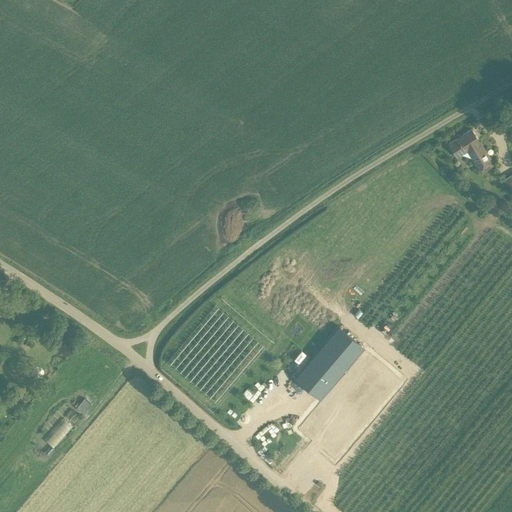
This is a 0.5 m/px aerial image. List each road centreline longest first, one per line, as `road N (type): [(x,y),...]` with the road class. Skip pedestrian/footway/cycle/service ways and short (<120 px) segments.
road 1 (unclassified): [(154,333),(331,191),(511,82)]
road 2 (unclassified): [(313,511),(150,369)]
road 3 (unclassified): [(118,344),(0,266)]
